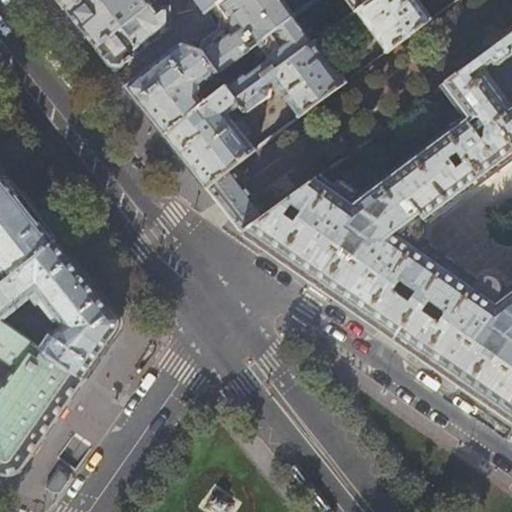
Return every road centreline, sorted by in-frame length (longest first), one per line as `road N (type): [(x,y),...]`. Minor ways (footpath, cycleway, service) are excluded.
road 1 (primary): [(216,320),(0,44)]
road 2 (residential): [(511,453),(307,309),(264,302),(216,320)]
road 3 (primary): [(368,511),(216,320)]
road 4 (residential): [(216,320),(88,511)]
